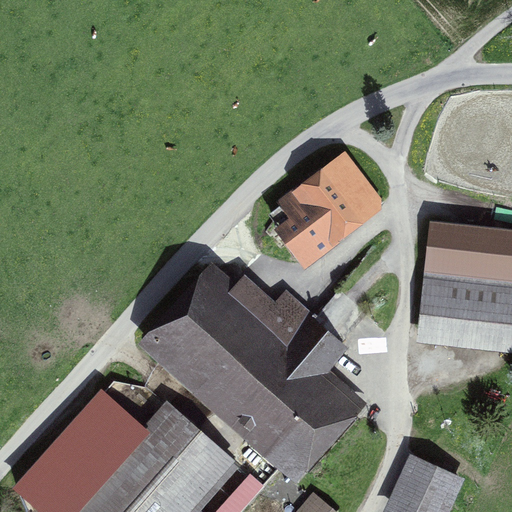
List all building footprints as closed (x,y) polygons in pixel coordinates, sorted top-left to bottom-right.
[(380,218),(342,161),(279,202),(292,221),(278,230),(304,269),(380,218)] [(511,236),(434,226),(419,342),(511,354),(511,236)] [(235,287),(213,267),(141,347),(300,489),(370,411),(332,377),(351,355),(287,298),(279,306),(246,276),(235,287)] [(197,511),(236,471),(167,407),(144,432),(112,402),(22,498),(37,511),(197,511)] [(455,511),(468,484),(415,459),(390,511),(455,511)] [(330,511),(313,500),(304,511),(330,511)]
